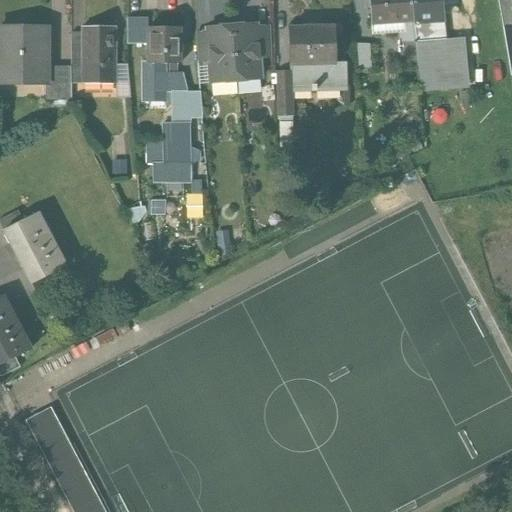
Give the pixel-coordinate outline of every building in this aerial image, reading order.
[(411,0),(365,0),(366,9),(371,9),(372,26),(397,24),(414,23),(411,0)] [(439,0),(411,0),(414,23),(423,22),(441,21),(439,0)] [(511,5),(511,0),(506,0),(499,1),(511,77),(511,5)] [(148,46),(148,29),(148,19),(128,19),(128,46),(148,46)] [(424,31),(423,22),(414,23),(418,68),(421,90),(466,86),(461,38),(433,41),(428,35),(427,31),(424,31)] [(418,68),(414,23),(397,24),(399,43),(397,44),(397,54),(400,53),(402,70),(418,68)] [(255,25),(231,27),(236,81),(260,79),(258,57),(256,29),(255,25)] [(231,27),(207,29),(207,34),(209,61),(211,83),(236,81),(231,27)] [(116,85),(115,28),(83,29),(83,34),(83,86),(116,85)] [(258,57),(270,56),(269,28),(256,29),(258,57)] [(179,29),(148,29),(148,46),(148,64),(148,65),(166,65),(180,65),(179,29)] [(334,29),(288,30),(289,73),(290,73),(291,90),(310,90),(310,93),(317,93),(317,89),(347,89),(346,65),(335,66),(334,29)] [(47,30),(0,30),(0,85),(1,85),(1,80),(29,80),(29,85),(45,85),(47,85),(47,67),(47,30)] [(71,34),(71,67),(71,86),(83,86),(83,34),(71,34)] [(209,61),(207,34),(195,35),(197,62),(209,61)] [(369,47),(357,48),(359,70),(371,69),(369,47)] [(184,80),(176,75),(165,75),(166,65),(148,65),(148,64),(142,64),(143,95),(171,95),(171,127),(161,127),(162,165),(152,165),(152,185),(189,184),(189,120),(187,94),(184,80)] [(47,67),(47,85),(45,85),(45,102),(72,102),(71,86),(71,67),(47,67)] [(291,118),(291,90),(290,73),(289,73),(276,74),(278,118),(291,118)] [(200,92),(187,94),(189,120),(202,119),(200,92)] [(467,95),(458,96),(460,106),(469,105),(467,95)] [(0,223),(4,231),(6,230),(23,221),(18,211),(0,220),(0,223)] [(23,221),(6,230),(13,243),(11,244),(31,283),(51,273),(65,266),(38,214),(23,221)] [(51,273),(31,283),(37,294),(56,284),(51,273)] [(29,349),(2,297),(0,298),(0,364),(15,357),(29,349)] [(15,357),(0,364),(0,378),(20,368),(15,357)] [(104,511),(51,408),(26,422),(72,511),(104,511)]
